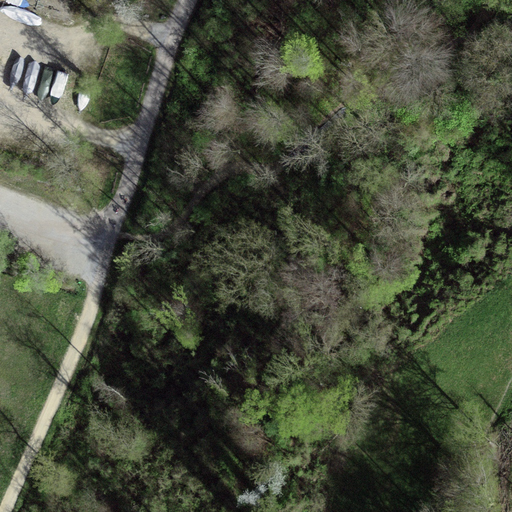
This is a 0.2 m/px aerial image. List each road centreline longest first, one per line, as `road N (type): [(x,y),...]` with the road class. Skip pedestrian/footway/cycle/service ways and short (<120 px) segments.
road 1 (unclassified): [(88,314),(186,0)]
road 2 (track): [(4,511),(88,314)]
